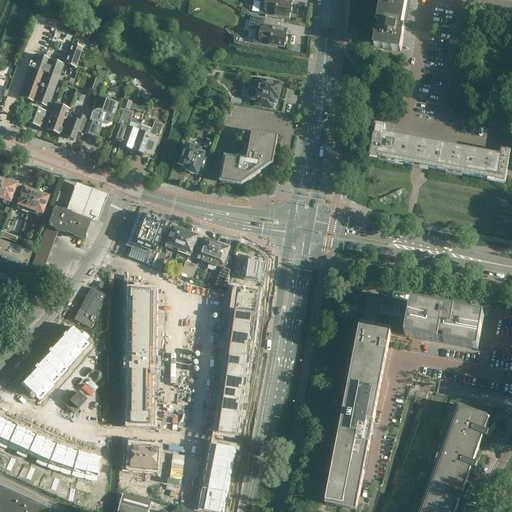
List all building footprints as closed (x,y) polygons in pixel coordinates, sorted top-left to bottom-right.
[(268,0),(266,14),(289,19),(293,0),(291,0),(268,0)] [(381,0),(377,25),(379,25),(378,33),(376,32),(375,37),(376,37),(374,48),(401,52),(403,37),(402,37),(404,29),(405,30),(406,28),(409,29),(409,30),(410,30),(411,23),(410,24),(406,24),(410,0),(381,0)] [(261,44),(284,48),(288,30),(276,28),(277,20),(252,16),(250,26),(263,28),(261,44)] [(83,48),(71,44),(64,64),(76,68),(83,48)] [(32,102),(29,107),(44,113),(46,107),(48,108),(63,65),(36,55),(20,97),(32,102)] [(256,100),(255,106),(272,110),(274,103),(275,98),(278,99),(280,85),(261,81),(261,82),(257,81),(256,90),(255,90),(253,100),(256,100)] [(92,112),(89,121),(84,134),(92,136),(97,138),(101,125),(105,126),(111,124),(118,104),(105,99),(101,111),(97,110),(92,112)] [(124,100),(122,108),(129,110),(132,102),(124,100)] [(47,125),(45,130),(53,133),(57,135),(59,135),(67,114),(69,110),(55,105),(51,114),(51,113),(51,114),(50,118),(49,118),(50,118),(48,123),(47,123),(47,125)] [(46,113),(44,113),(29,107),(23,122),(40,128),(43,121),(46,113)] [(131,150),(138,132),(127,128),(131,114),(123,111),(115,133),(112,141),(120,144),(119,146),(131,150)] [(84,131),(87,120),(88,119),(78,116),(76,121),(68,118),(61,136),(74,141),(77,133),(82,135),(84,131)] [(154,123),(151,130),(140,126),(138,132),(131,150),(143,155),(145,148),(148,149),(153,151),(152,153),(153,153),(155,147),(162,125),(154,123)] [(505,183),(509,164),(509,159),(511,152),(501,150),(500,156),(384,134),(384,133),(384,132),(385,127),(376,125),(375,131),(370,158),(412,166),(429,169),(504,183),(505,183)] [(268,164),(271,164),(273,165),(278,137),(252,132),(250,148),(236,158),(225,156),(220,182),(236,185),(242,186),(247,183),(261,173),(259,170),(262,168),(263,170),(264,170),(265,170),(266,170),(266,169),(267,169),(267,168),(266,168),(266,167),(265,166),(268,164)] [(200,150),(187,145),(180,164),(179,167),(189,170),(188,171),(197,174),(198,171),(204,173),(210,157),(204,155),(205,152),(200,150)] [(4,180),(0,190),(0,199),(3,201),(3,204),(8,206),(15,186),(11,184),(12,183),(4,180)] [(107,196),(75,184),(64,211),(97,223),(107,196)] [(15,199),(12,208),(16,209),(21,211),(21,210),(28,213),(28,212),(36,192),(28,189),(27,190),(23,189),(19,201),(15,199)] [(44,195),(36,192),(34,198),(29,211),(28,212),(29,212),(29,211),(36,213),(35,216),(40,218),(47,198),(44,196),(44,195)] [(50,207),(43,226),(60,232),(60,231),(68,234),(68,235),(68,236),(73,238),(73,236),(83,240),(90,221),(50,207)] [(134,244),(132,249),(150,255),(152,251),(152,250),(154,251),(155,252),(155,251),(159,243),(166,223),(165,223),(164,221),(162,220),(160,221),(159,220),(158,219),(156,219),(152,217),(151,218),(144,215),(134,244)] [(7,223),(1,238),(13,242),(15,238),(7,235),(11,224),(7,223)] [(179,250),(186,232),(180,229),(178,230),(174,228),(167,246),(167,245),(166,248),(178,253),(179,250)] [(32,231),(26,250),(33,253),(40,234),(38,233),(38,234),(33,232),(32,231)] [(192,234),(186,232),(179,250),(185,252),(184,254),(190,257),(198,237),(193,236),(192,234)] [(0,280),(20,288),(33,253),(26,250),(13,245),(1,241),(0,240),(0,280)] [(210,261),(217,243),(211,241),(210,241),(205,240),(198,259),(202,261),(203,259),(210,261)] [(124,242),(119,255),(123,256),(147,265),(147,264),(150,255),(131,249),(132,245),(124,242)] [(217,243),(210,261),(210,264),(222,268),(229,249),(225,247),(223,246),(217,243)] [(150,255),(147,264),(155,267),(160,253),(155,251),(155,252),(154,251),(152,250),(152,251),(150,255)] [(160,253),(155,267),(160,269),(166,255),(160,253)] [(249,258),(244,280),(258,283),(261,270),(263,271),(265,263),(263,263),(263,262),(258,260),(250,256),(249,258)] [(188,275),(192,265),(187,263),(183,273),(188,275)] [(197,267),(192,265),(188,275),(193,277),(197,267)] [(214,285),(213,286),(215,287),(219,289),(227,291),(230,271),(225,269),(224,271),(223,272),(222,272),(221,271),(219,270),(214,285)] [(132,296),(132,302),(153,303),(153,291),(145,291),(146,288),(140,288),(139,291),(132,290),(132,291),(132,296)] [(91,289),(74,320),(91,329),(97,317),(94,316),(105,296),(96,291),(91,289)] [(237,290),(236,301),(257,304),(258,293),(237,290)] [(357,511),(391,334),(406,337),(412,303),(371,295),(370,295),(369,295),(368,295),(368,296),(367,296),(366,297),(366,298),(366,299),(328,491),(325,506),(357,511)] [(236,301),(234,312),(235,312),(255,315),(257,304),(236,301)] [(132,302),(132,314),(153,314),(153,303),(132,302)] [(484,316),(412,303),(406,337),(466,348),(478,351),(484,316)] [(235,312),(233,322),(254,326),(255,321),(256,315),(255,315),(235,312)] [(132,314),(131,325),(153,325),(153,314),(132,314)] [(233,322),(231,334),(252,337),(254,326),(233,322)] [(131,325),(131,337),(152,337),(153,325),(131,325)] [(70,326),(63,334),(78,349),(82,345),(86,341),(89,337),(83,331),(80,335),(71,326),(70,326)] [(63,334),(56,342),(71,357),(78,349),(63,334)] [(231,334),(230,345),(251,348),(252,342),(253,342),(253,338),(252,338),(252,337),(231,334)] [(131,337),(131,348),(152,348),(152,337),(131,337)] [(56,342),(48,350),(49,351),(64,365),(71,357),(56,342)] [(230,345),(228,356),(229,356),(249,359),(250,353),(251,349),(251,348),(230,345)] [(131,348),(131,359),(152,360),(152,348),(131,348)] [(49,351),(42,359),(57,373),(65,365),(64,365),(49,351)] [(229,356),(227,367),(248,370),(250,359),(249,359),(229,356)] [(42,359),(34,367),(35,367),(50,381),(57,373),(42,359)] [(131,359),(131,371),(149,371),(152,371),(152,360),(131,359)] [(35,367),(28,375),(43,390),(51,382),(50,381),(35,367)] [(227,367),(226,378),(247,381),(248,370),(227,367)] [(131,371),(131,379),(149,379),(149,371),(131,371)] [(20,383),(20,384),(26,389),(25,390),(29,394),(30,393),(36,398),(43,390),(28,375),(20,383)] [(226,378),(224,389),(245,392),(247,381),(226,378)] [(131,379),(131,388),(149,388),(149,379),(131,379)] [(130,390),(130,396),(148,396),(149,388),(131,388),(130,390)] [(224,389),(222,400),(243,403),(245,392),(224,389)] [(462,494),(470,473),(472,468),(476,469),(476,468),(477,464),(478,464),(474,462),(482,441),(483,436),(487,438),(488,437),(487,437),(489,433),(489,432),(485,431),(490,418),(494,406),(428,392),(384,511),(455,511),(458,504),(460,499),(464,501),(465,500),(464,500),(466,496),(462,494)] [(130,396),(130,404),(148,405),(148,396),(130,396)] [(222,400),(221,410),(242,414),(243,403),(222,400)] [(130,404),(130,413),(148,413),(148,405),(130,404)] [(221,410),(219,422),(240,425),(242,414),(221,410)] [(130,424),(132,424),(136,424),(151,424),(151,413),(148,413),(130,413),(130,424)] [(7,421),(0,436),(0,441),(8,445),(17,426),(7,421)] [(217,433),(217,434),(233,436),(237,437),(237,436),(238,437),(238,436),(240,425),(219,422),(217,433)] [(17,426),(8,445),(18,450),(22,441),(27,430),(22,428),(17,426)] [(22,441),(18,450),(28,454),(36,435),(27,430),(22,441)] [(36,435),(28,454),(37,459),(46,439),(36,435)] [(46,439),(37,459),(49,464),(57,444),(46,439)] [(57,444),(49,464),(61,468),(67,448),(57,444)] [(216,446),(214,457),(234,461),(236,450),(221,447),(221,446),(217,446),(216,446)] [(125,456),(123,473),(144,475),(147,448),(140,448),(138,447),(137,447),(135,447),(133,447),(133,449),(133,454),(133,456),(125,456)] [(67,448),(61,468),(72,472),(78,451),(67,448)] [(147,448),(144,475),(157,476),(158,464),(160,450),(158,449),(157,448),(155,448),(153,449),(151,449),(147,448)] [(78,451),(72,472),(85,475),(89,454),(78,451)] [(89,454),(85,475),(97,477),(98,476),(99,476),(100,471),(98,471),(101,456),(100,456),(89,454)] [(214,457),(212,467),(232,471),(233,466),(234,461),(214,457)] [(212,467),(209,479),(230,483),(231,476),(233,477),(233,473),(232,472),(232,471),(212,467)] [(209,479),(207,490),(228,494),(230,483),(209,479)] [(0,486),(0,511),(49,511),(50,510),(0,486)] [(207,490),(205,500),(226,504),(228,494),(207,490)] [(122,511),(148,511),(151,503),(127,496),(122,511)] [(203,511),(205,511),(224,511),(224,510),(226,504),(205,500),(203,511)]
